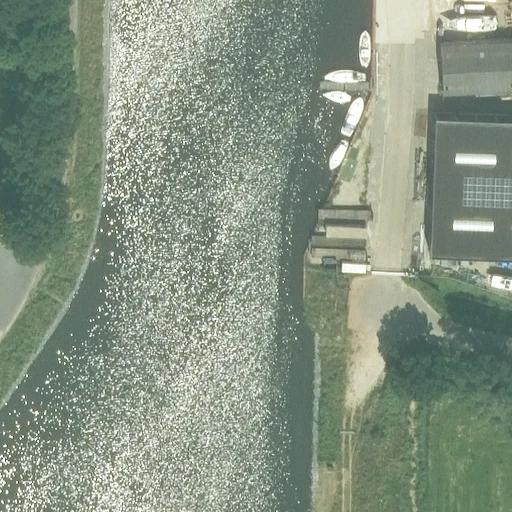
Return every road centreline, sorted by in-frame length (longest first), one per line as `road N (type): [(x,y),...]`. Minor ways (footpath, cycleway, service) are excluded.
road 1 (unclassified): [(27,272),(56,188),(67,0)]
road 2 (track): [(386,315),(356,349),(346,511)]
road 3 (unclassified): [(511,348),(386,315),(386,275)]
